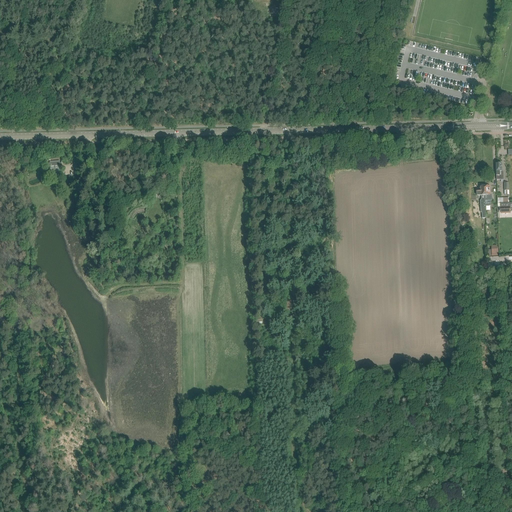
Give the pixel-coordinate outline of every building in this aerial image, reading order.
[(57,175),(60,175),(59,163),(49,164),(50,176),(53,175),(53,177),(57,176),(57,175)] [(486,218),(486,214),(485,214),(485,201),(484,186),(480,187),(480,189),(477,189),(477,196),(482,196),(482,199),(480,201),(481,213),(482,212),(482,218),(486,218)] [(490,186),(484,186),(485,201),(485,214),(486,214),(491,214),(491,201),(492,200),(492,195),(490,195),(490,186)] [(510,213),(510,203),(500,204),(501,214),(510,213)] [(488,263),(488,267),(500,267),(501,257),(490,257),(489,263),(488,263)]
